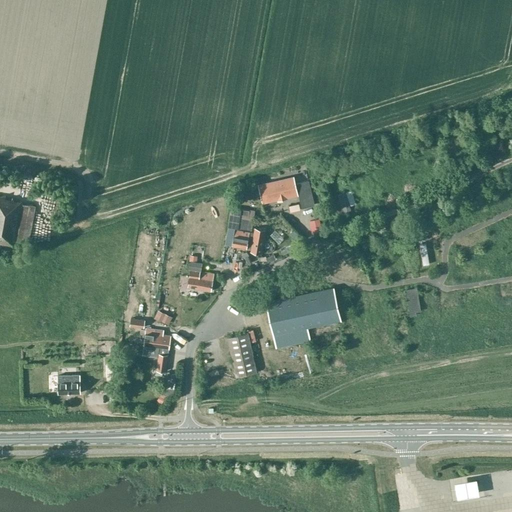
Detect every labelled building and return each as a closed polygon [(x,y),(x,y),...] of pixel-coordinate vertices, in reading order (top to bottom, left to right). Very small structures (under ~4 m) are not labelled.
[(293,175),(259,183),(262,200),(298,192),(302,207),(314,204),(309,180),(305,181),(295,183),(293,175)] [(28,245),(35,206),(22,204),(22,202),(4,198),(4,196),(0,195),(0,244),(14,247),(15,243),(28,245)] [(229,206),(226,228),(235,229),(249,232),(251,232),(253,217),(248,216),(249,209),(229,206)] [(319,218),(310,221),(313,232),(321,230),(319,218)] [(265,229),(260,228),(254,227),(253,232),(251,232),(249,232),(235,229),(231,246),(247,248),(250,248),(250,252),(261,253),(265,229)] [(296,240),(300,238),(294,230),(290,232),(296,240)] [(292,244),(281,249),(283,254),(294,249),(292,244)] [(268,262),(276,259),(274,254),(266,257),(268,262)] [(367,260),(369,278),(376,277),(374,259),(367,260)] [(200,271),(200,267),(201,263),(196,262),(189,261),(189,266),(188,270),(190,270),(188,286),(197,288),(211,290),(213,273),(200,271)] [(340,320),(337,303),(333,287),(267,302),(274,334),(276,347),(310,340),(307,327),(340,320)] [(420,310),(417,289),(406,291),(409,312),(420,310)] [(398,308),(379,311),(381,325),(391,323),(390,319),(400,318),(398,308)] [(159,310),(155,318),(161,321),(165,313),(159,310)] [(165,313),(161,321),(167,323),(170,316),(165,313)] [(184,313),(174,313),(175,323),(184,323),(184,313)] [(131,318),(130,325),(143,327),(144,320),(131,318)] [(171,335),(163,334),(164,330),(146,327),(145,329),(141,329),(140,336),(144,337),(142,354),(158,356),(156,370),(165,371),(168,355),(171,335)] [(236,377),(257,372),(248,332),(227,337),(236,377)] [(290,346),(272,350),(273,357),(291,353),(290,346)] [(79,392),(79,375),(79,374),(58,374),(59,382),(59,393),(79,392)] [(161,386),(160,394),(169,396),(171,388),(161,386)] [(478,477),(455,481),(456,485),(458,497),(480,493),(478,481),(478,477)]
